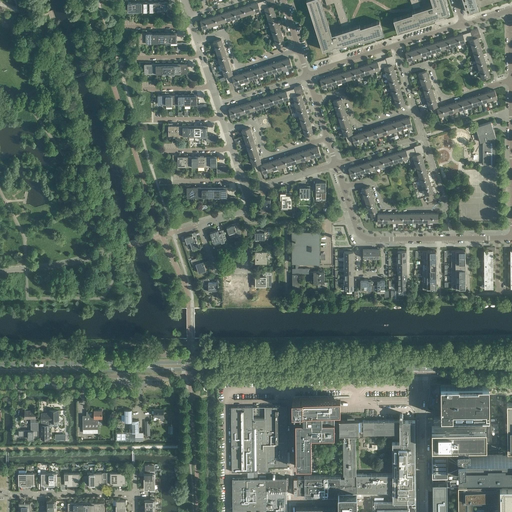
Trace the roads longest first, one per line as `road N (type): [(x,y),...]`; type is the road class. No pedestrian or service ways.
road 1 (secondary): [(120,370),(420,366)]
road 2 (secondary): [(419,360),(120,364)]
road 3 (unclassified): [(422,511),(420,366)]
road 4 (residential): [(200,224),(215,271),(247,271),(246,210)]
road 5 (residential): [(509,79),(443,99),(431,62),(403,71)]
road 6 (residential): [(415,108),(356,127),(345,89),(316,100)]
road 7 (residential): [(298,49),(236,67),(223,33),(197,40)]
road 8 (residential): [(326,134),(265,155),(253,124),(227,128)]
road 9 (residential): [(444,207),(383,207),(372,179),(343,187)]
road 10 (unclassified): [(0,386),(121,384)]
road 11 (secondary): [(0,372),(120,370)]
road 12 (secondary): [(120,364),(0,364)]
